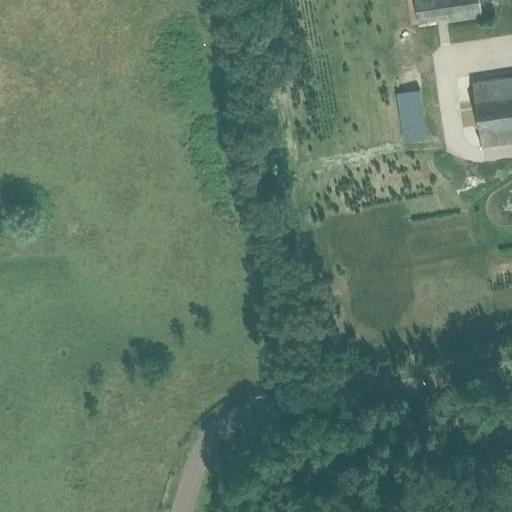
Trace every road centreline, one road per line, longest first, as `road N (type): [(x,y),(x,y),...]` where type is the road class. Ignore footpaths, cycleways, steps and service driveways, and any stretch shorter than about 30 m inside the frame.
road 1 (track): [(294,403),(229,0)]
road 2 (residential): [(183,511),(196,465),(218,429),(246,411),(511,370)]
